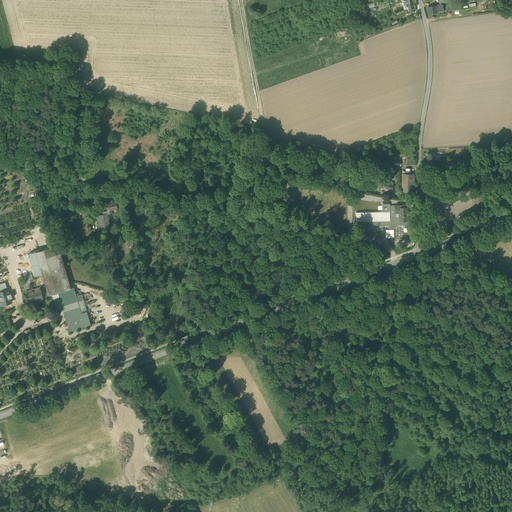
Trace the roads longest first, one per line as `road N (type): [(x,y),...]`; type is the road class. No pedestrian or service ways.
road 1 (secondary): [(404,259),(0,415)]
road 2 (unclassified): [(404,259),(377,241),(0,162)]
road 3 (track): [(404,259),(417,264),(334,511)]
road 4 (unclassified): [(418,0),(429,80),(418,141),(417,254)]
road 5 (track): [(279,221),(240,0)]
